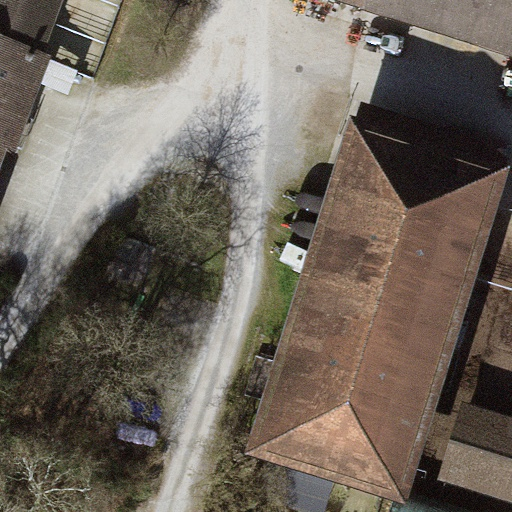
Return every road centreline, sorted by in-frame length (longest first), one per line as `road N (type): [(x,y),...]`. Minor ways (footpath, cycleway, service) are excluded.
road 1 (residential): [(253,31),(242,282),(169,511)]
road 2 (track): [(511,113),(253,31)]
road 3 (residential): [(96,214),(253,31)]
road 4 (residential): [(0,347),(96,214)]
